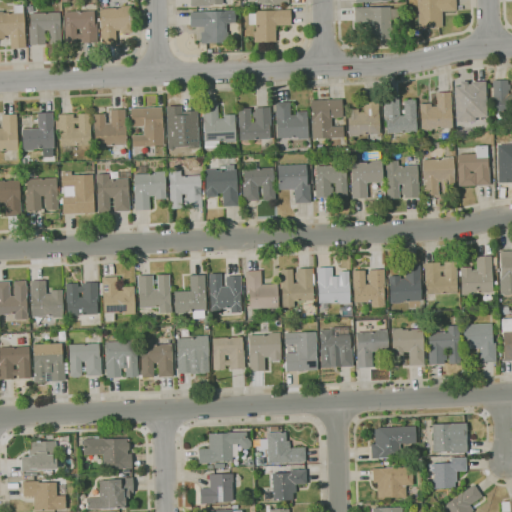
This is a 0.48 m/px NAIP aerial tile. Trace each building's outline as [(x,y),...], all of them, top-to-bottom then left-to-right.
[(420,33),(415,33),(415,26),(418,26),(418,0),(456,0),(456,11),(442,11),(443,27),(420,28),(420,33)] [(10,49),(10,35),(4,35),(4,39),(0,39),(0,11),(3,11),(3,13),(14,12),(14,5),(23,5),(23,12),(24,12),(25,31),(26,48),(10,49)] [(101,45),(100,9),(121,8),(121,6),(131,5),(132,33),(122,33),(122,30),(116,30),(116,44),(101,45)] [(381,43),(380,38),(365,39),(365,28),(369,28),(368,22),(355,23),(354,8),(390,7),(390,9),(399,8),(400,21),(390,22),(391,27),(394,27),(395,39),(387,39),(387,43),(381,43)] [(229,43),(201,44),(200,32),(204,32),(204,27),(190,27),(190,12),(226,11),(226,10),(235,10),(236,23),(226,23),(226,32),(229,32),(229,43)] [(254,42),(254,32),(256,32),(256,25),(249,25),(249,13),(255,13),(255,10),(291,10),(291,25),(276,25),(276,42),(254,42)] [(82,43),(82,39),(77,39),(77,43),(65,44),(64,12),(94,11),(94,24),(97,23),(98,42),(82,43)] [(28,46),(28,39),(29,39),(29,27),(30,27),(29,14),(60,12),(61,43),(50,43),(49,30),(44,30),(44,35),(47,35),(47,40),(45,40),(45,45),(28,46)] [(511,111),(494,112),(493,80),(508,80),(508,84),(511,84),(511,90),(508,90),(508,94),(511,93),(511,111)] [(475,118),(475,121),(456,121),(454,86),(460,86),(460,81),(467,81),(467,84),(471,84),(471,82),(486,81),(487,117),(475,118)] [(432,129),(432,131),(421,131),(419,104),(431,103),(431,106),(436,106),(436,93),(451,92),(452,128),(432,129)] [(390,140),(390,134),(387,134),(386,120),(385,120),(384,97),(399,97),(399,105),(404,105),(404,101),(407,101),(407,99),(412,99),(412,100),(416,100),(417,132),(397,133),(397,140),(390,140)] [(349,137),(347,110),(358,109),(359,112),(364,112),(363,98),(378,98),(380,134),(359,135),(359,136),(349,137)] [(312,139),(311,109),(310,109),(310,101),(341,99),(342,118),(334,118),(331,118),(331,126),(343,126),(344,137),(312,139)] [(298,139),(298,138),(277,138),(275,102),(290,102),(291,115),(297,115),(296,112),(307,111),(308,139),(298,139)] [(205,148),(203,117),(201,117),(200,112),(203,112),(203,105),(218,105),(219,118),(224,118),(224,115),(235,115),(236,142),(225,142),(225,141),(219,141),(219,147),(215,147),(215,148),(205,148)] [(168,149),(166,106),(182,106),(182,111),(198,110),(199,148),(188,148),(188,147),(175,147),(175,149),(168,149)] [(132,147),(132,136),(144,135),(143,126),(131,127),(131,123),(128,123),(128,116),(131,116),(131,109),(161,107),(162,126),(163,126),(164,146),(146,146),(132,147)] [(240,140),(239,109),(250,108),(251,122),(255,122),(255,118),(253,118),(253,112),(255,112),(255,108),(270,107),(271,125),(270,125),(270,139),(240,140)] [(107,146),(107,148),(95,149),(93,114),(104,114),(105,124),(110,123),(110,110),(125,109),(126,124),(126,145),(107,146)] [(43,156),(43,148),(41,148),(41,150),(23,151),(22,129),(38,129),(38,113),(53,113),(54,148),(52,148),(53,156),(43,156)] [(61,146),(60,134),(59,134),(59,131),(56,131),(56,121),(58,121),(58,115),(73,114),(74,117),(78,117),(78,114),(90,113),(91,132),(90,132),(91,145),(61,146)] [(0,128),(2,128),(1,115),(16,114),(18,149),(0,149),(0,128)] [(511,183),(498,183),(497,145),(511,144),(511,183)] [(459,186),(457,155),(476,154),(476,146),(487,146),(488,167),(489,167),(490,185),(459,186)] [(424,196),(422,160),(443,159),(443,157),(454,157),(455,185),(444,186),(443,182),(438,182),(439,196),(424,196)] [(352,198),(350,163),(371,162),(371,161),(382,161),(383,182),(366,183),(367,198),(352,198)] [(387,199),(386,161),(398,161),(398,166),(417,165),(418,180),(419,180),(419,198),(404,198),(404,195),(401,195),(401,188),(403,188),(403,184),(399,184),(400,199),(387,199)] [(266,201),(263,201),(262,186),(258,186),(259,201),(244,201),(243,193),(241,193),(240,186),(242,186),(242,183),(244,183),(243,169),(245,169),(245,163),(256,162),(257,169),(273,168),(274,182),(275,182),(275,200),(272,200),(273,201),(266,201)] [(223,207),(222,193),(217,193),(217,197),(206,197),(205,170),(216,169),(216,171),(227,170),(226,165),(234,165),(235,170),(236,170),(237,189),(238,206),(223,207)] [(295,203),(294,189),(278,190),(277,166),(306,165),(307,185),(310,185),(310,203),(295,203)] [(316,198),(315,180),(316,180),(316,166),(346,165),(347,197),(336,197),(335,183),(330,183),(331,187),(333,187),(333,193),(331,193),(331,197),(316,198)] [(135,211),(134,174),(137,174),(137,166),(146,166),(146,174),(154,173),(154,172),(165,171),(165,192),(166,192),(166,199),(155,200),(155,196),(150,196),(150,210),(135,211)] [(98,213),(96,174),(108,174),(108,179),(117,179),(117,170),(128,170),(129,193),(132,193),(133,204),(129,204),(130,211),(115,212),(114,197),(109,198),(110,212),(98,213)] [(170,209),(169,171),(181,170),(181,176),(200,175),(201,190),(202,207),(185,208),(184,198),(187,198),(186,194),(182,194),(182,208),(170,209)] [(63,214),(62,196),(65,196),(64,187),(59,187),(59,185),(62,185),(61,176),(64,176),(64,172),(72,172),(72,175),(93,174),(94,212),(63,214)] [(26,211),(26,204),(25,204),(25,198),(26,198),(26,192),(27,192),(27,179),(57,178),(58,209),(46,210),(46,196),(41,196),(41,200),(44,200),(44,205),(41,205),(41,210),(26,211)] [(7,216),(6,202),(0,203),(1,211),(0,211),(0,180),(20,180),(22,215),(7,216)] [(511,294),(500,294),(500,269),(497,269),(497,266),(500,266),(500,251),(511,251),(511,294)] [(461,295),(461,278),(460,278),(460,276),(458,276),(458,271),(460,271),(460,268),(471,267),(471,270),(477,270),(476,256),(491,256),(492,273),(492,292),(472,293),(472,295),(461,295)] [(444,265),(444,262),(456,261),(458,293),(428,295),(427,281),(425,282),(425,263),(440,262),(440,266),(444,265)] [(409,307),(409,302),(401,302),(401,303),(390,304),(389,286),(388,286),(388,278),(389,278),(389,276),(400,276),(400,279),(405,279),(405,265),(420,264),(421,301),(420,301),(420,307),(409,307)] [(321,310),(320,303),(318,303),(317,268),(333,267),(333,277),(339,276),(339,271),(349,271),(350,304),(339,304),(339,303),(328,303),(328,309),(321,310)] [(282,307),(281,289),(280,279),(281,279),(281,270),(292,269),(293,283),(298,283),(298,279),(295,279),(295,273),(297,273),(297,269),(313,268),(314,286),(313,286),(314,300),(294,301),(294,307),(282,307)] [(371,308),(371,302),(354,303),(353,271),(365,270),(365,280),(367,279),(367,274),(369,274),(369,270),(384,269),(385,279),(387,279),(388,289),(385,289),(385,288),(384,288),(384,293),(388,292),(388,304),(385,305),(385,307),(371,308)] [(250,309),(250,294),(247,294),(246,271),(261,270),(262,284),(277,283),(279,308),(250,309)] [(231,313),(231,308),(220,308),(220,312),(211,312),(209,274),(221,273),(222,287),(226,286),(226,276),(241,276),(242,294),(241,294),(241,313),(231,313)] [(159,313),(159,307),(140,308),(139,294),(138,294),(138,276),(153,275),(153,280),(157,280),(157,275),(169,275),(171,312),(159,313)] [(193,319),(193,311),(186,312),(186,313),(175,313),(174,292),(190,291),(190,276),(205,275),(206,310),(204,310),(205,318),(193,319)] [(104,321),(102,277),(117,277),(118,291),(123,290),(123,287),(134,286),(134,288),(136,288),(136,295),(135,295),(135,314),(124,314),(124,313),(114,313),(114,321),(104,321)] [(53,318),(53,316),(33,317),(32,298),(31,298),(30,281),(45,280),(46,294),(51,294),(51,290),(62,290),(64,317),(53,318)] [(15,319),(15,314),(0,314),(0,282),(10,282),(10,296),(15,296),(14,281),(27,281),(28,319),(15,319)] [(68,315),(68,302),(67,302),(66,284),(78,283),(78,287),(82,286),(82,283),(97,283),(98,306),(97,306),(97,314),(68,315)] [(511,360),(504,361),(503,332),(502,332),(501,319),(511,318),(511,360)] [(480,363),(480,349),(463,349),(462,324),(491,324),(492,343),(495,343),(496,362),(480,363)] [(429,365),(427,332),(447,331),(447,326),(459,325),(461,363),(449,364),(448,349),(444,349),(444,353),(446,353),(447,360),(444,360),(444,364),(429,365)] [(409,366),(409,352),(403,352),(404,356),(392,356),(391,329),(402,328),(402,330),(422,329),(423,348),(424,348),(424,365),(409,366)] [(321,368),(320,330),(331,329),(332,335),(350,334),(350,348),(352,348),(352,367),(321,368)] [(357,368),(356,332),(377,331),(377,330),(387,329),(388,351),(372,352),(373,367),(357,368)] [(251,372),(249,336),(269,334),(269,333),(280,332),(281,360),(269,361),(269,357),(264,358),(265,371),(251,372)] [(286,371),(285,353),(297,353),(297,344),(284,345),(284,333),(316,332),(316,350),(318,350),(318,370),(286,371)] [(200,374),(200,373),(178,373),(177,357),(177,338),(197,337),(197,336),(208,335),(209,372),(205,372),(205,374),(200,374)] [(230,365),(225,366),(225,370),(213,370),(212,338),(242,337),(243,350),(244,350),(245,368),(230,369),(230,365)] [(142,378),(141,339),(153,339),(153,344),(172,344),(173,376),(158,377),(158,372),(154,373),(154,377),(142,378)] [(106,378),(105,342),(136,340),(138,376),(126,377),(126,368),(121,368),(121,377),(106,378)] [(38,383),(38,382),(35,382),(34,366),(33,366),(33,344),(62,343),(63,362),(65,362),(65,381),(44,381),(44,383),(38,383)] [(73,377),(73,376),(70,376),(69,344),(101,343),(102,375),(86,376),(86,370),(82,371),(82,376),(80,376),(80,377),(73,377)] [(0,379),(0,347),(29,346),(31,378),(19,379),(19,375),(14,375),(14,379),(0,379)] [(450,453),(450,451),(433,452),(433,424),(451,424),(451,423),(466,423),(467,453),(450,453)] [(371,459),(371,444),(375,444),(374,428),(415,426),(416,443),(400,444),(400,457),(371,459)] [(199,463),(198,449),(209,449),(208,433),(227,433),(227,432),(247,432),(247,437),(251,441),(251,445),(248,449),(243,449),(238,444),(232,444),(232,460),(215,461),(215,463),(199,463)] [(269,463),(268,461),(268,457),(269,457),(269,454),(267,454),(267,451),(268,451),(268,449),(260,449),(259,439),(267,438),(267,433),(286,432),(286,441),(290,441),(290,448),(305,447),(306,462),(269,463)] [(103,469),(103,454),(84,455),(83,439),(96,439),(96,436),(99,436),(100,438),(104,438),(105,439),(127,438),(127,453),(132,453),(132,468),(103,469)] [(22,471),(21,456),(29,456),(29,449),(32,449),(32,441),(40,441),(40,442),(56,441),(57,469),(38,470),(38,471),(22,471)] [(433,489),(432,480),(434,480),(433,464),(451,463),(451,458),(466,457),(466,471),(457,471),(457,482),(454,482),(455,488),(433,489)] [(377,499),(377,483),(373,483),(372,468),(412,466),(413,485),(405,486),(406,497),(377,499)] [(272,500),(272,492),(272,472),(290,472),(290,470),(306,469),(307,484),(296,484),(296,492),(293,492),(293,499),(272,500)] [(200,504),(200,488),(209,488),(209,474),(233,473),(233,482),(233,501),(215,501),(215,504),(200,504)] [(87,509),(87,498),(100,498),(99,480),(117,480),(117,478),(133,478),(133,493),(130,493),(130,498),(125,499),(126,505),(124,505),(124,508),(87,509)] [(34,510),(34,496),(23,496),(22,481),(39,481),(39,483),(56,482),(57,496),(65,495),(66,509),(34,510)] [(446,511),(443,507),(458,496),(457,496),(474,484),(475,486),(476,486),(482,494),(481,495),(482,496),(470,505),(474,511),(472,511),(446,511)] [(502,511),(501,502),(509,502),(509,501),(511,500),(511,511),(502,511)]
